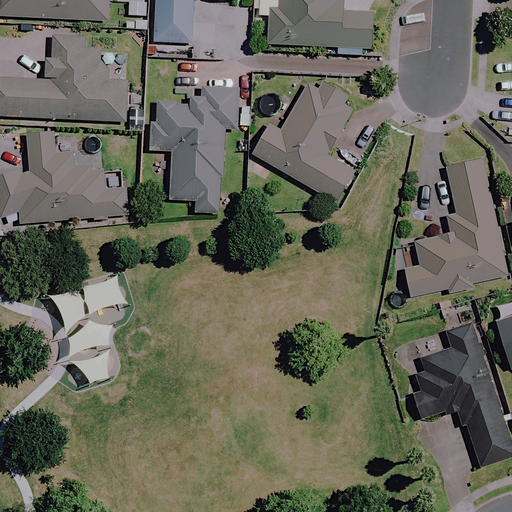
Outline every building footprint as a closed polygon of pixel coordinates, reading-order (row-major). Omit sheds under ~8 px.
[(0,0),(0,18),(106,21),(106,0),(0,0)] [(153,0),(152,45),(191,46),(192,0),(214,0),(214,1),(233,2),(232,0),(153,0)] [(265,8),(264,48),(370,50),(371,13),(339,12),(339,0),(278,0),(278,8),(265,8)] [(102,40),(48,37),(45,82),(0,80),(0,117),(123,124),(125,83),(106,82),(107,67),(100,67),(102,40)] [(346,95),(320,80),(306,105),(296,100),(279,130),(271,126),(253,158),(334,204),(352,173),(326,158),(352,112),(340,105),(346,95)] [(237,93),(209,91),(208,100),(188,98),(187,106),(151,103),(146,151),(171,154),(167,200),(194,203),(193,213),(215,215),(224,128),(233,129),(237,93)] [(54,157),(51,133),(23,136),(28,173),(0,176),(0,238),(57,232),(128,223),(124,188),(104,190),(102,171),(68,175),(66,155),(54,157)] [(504,278),(478,159),(443,166),(454,217),(444,219),(448,236),(413,244),(418,267),(401,271),(407,299),(446,290),(447,295),(471,289),(470,285),(504,278)] [(511,317),(493,323),(507,373),(511,371),(511,317)] [(511,458),(511,445),(476,330),(473,322),(448,330),(453,348),(418,359),(421,371),(413,374),(419,394),(409,397),(418,427),(454,416),(458,427),(462,426),(476,470),(511,458)]
